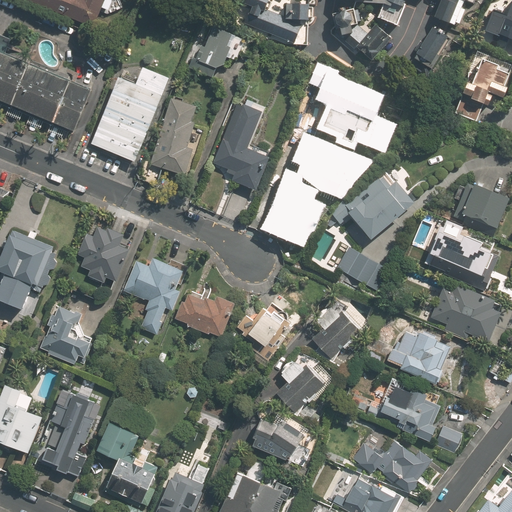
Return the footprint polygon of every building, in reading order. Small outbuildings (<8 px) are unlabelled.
[(7,0),(61,23),(64,16),(25,0),(7,0)] [(28,0),(93,27),(104,0),(28,0)] [(254,0),(249,14),(300,34),(307,16),(314,10),(314,0),(290,0),(290,7),(273,0),(254,0)] [(408,1),(404,0),(386,0),(379,16),(398,24),(408,1)] [(443,0),(437,17),(451,23),(460,0),(443,0)] [(494,9),(487,29),(499,34),(498,37),(509,41),(511,36),(511,2),(508,14),(494,9)] [(368,34),(356,23),(358,23),(354,9),(333,14),(336,27),(332,31),(354,50),(358,46),(373,60),(391,38),(376,25),(368,34)] [(234,34),(217,28),(209,47),(204,45),(198,59),(195,58),(191,67),(210,75),(215,65),(225,69),(234,47),(229,46),(234,34)] [(451,39),(435,28),(411,63),(430,76),(444,56),(440,54),(451,39)] [(0,99),(76,131),(94,90),(5,53),(11,39),(0,34),(0,99)] [(509,87),(511,79),(511,73),(502,69),(503,66),(486,59),(476,83),(472,81),(467,93),(469,94),(461,114),(477,121),(485,103),(489,104),(493,92),(508,98),(511,88),(509,87)] [(94,144),(138,162),(173,78),(146,67),(139,85),(122,77),(94,144)] [(381,95),(328,74),(320,94),(331,99),(321,123),(340,131),(338,136),(355,143),(357,138),(379,146),(389,121),(373,115),(381,95)] [(173,98),(153,165),(188,175),(196,150),(189,148),(196,123),(194,122),(199,106),(173,98)] [(234,180),(259,190),(273,157),(250,148),(265,112),(245,104),(236,127),(231,125),(214,164),(230,170),(228,172),(236,175),(234,180)] [(365,153),(306,129),(295,157),(304,161),(300,172),(344,189),(351,170),(357,173),(365,153)] [(280,200),(270,224),(303,237),(308,224),(311,225),(320,203),(307,198),(311,186),(297,180),(300,172),(288,168),(276,198),(280,200)] [(397,187),(384,170),(331,212),(340,222),(352,213),(373,239),(408,211),(407,209),(415,203),(400,184),(397,187)] [(479,187),(469,183),(467,188),(461,186),(456,198),(462,201),(456,216),(465,220),(464,223),(496,236),(500,227),(501,228),(511,201),(511,198),(480,185),(479,187)] [(113,279),(118,281),(131,250),(122,247),(126,235),(110,229),(109,231),(100,227),(95,240),(86,237),(78,254),(86,257),(82,266),(97,272),(95,276),(111,283),(113,279)] [(42,293),(56,258),(54,256),(57,248),(16,231),(14,235),(0,270),(8,273),(0,295),(0,300),(27,310),(35,290),(42,293)] [(459,239),(445,273),(485,290),(493,271),(490,269),(496,253),(481,247),(483,243),(467,236),(465,241),(459,239)] [(350,247),(338,268),(377,290),(389,269),(350,247)] [(151,267),(137,262),(125,291),(150,302),(147,311),(149,311),(142,328),(158,335),(164,322),(162,321),(168,308),(174,310),(182,291),(178,290),(186,271),(154,258),(151,267)] [(496,301),(456,285),(453,292),(443,288),(431,317),(446,323),(444,329),(466,338),(469,332),(490,341),(502,312),(492,309),(496,301)] [(294,333),(315,305),(292,287),(285,297),(280,293),(268,310),(265,308),(256,320),(247,314),(238,326),(245,331),(243,333),(254,342),(251,347),(256,351),(252,356),(266,367),(271,361),(269,359),(286,337),(282,335),(287,328),(294,333)] [(207,301),(191,294),(188,303),(184,302),(177,318),(190,323),(189,326),(210,335),(211,332),(223,337),(237,304),(219,297),(217,302),(208,298),(207,301)] [(78,314),(61,307),(56,317),(53,315),(49,326),(52,327),(48,337),(46,336),(41,348),(50,351),(49,353),(76,365),(78,361),(84,364),(93,344),(87,341),(81,324),(85,314),(79,312),(78,314)] [(342,315),(336,307),(320,321),(327,328),(315,338),(333,358),(365,330),(347,310),(342,315)] [(437,335),(425,331),(424,333),(422,332),(419,338),(406,332),(401,343),(397,341),(394,349),(392,349),(388,360),(402,366),(401,369),(438,384),(444,370),(443,369),(452,347),(437,341),(439,339),(436,337),(437,335)] [(361,354),(384,363),(387,356),(374,351),(376,347),(368,343),(361,354)] [(500,355),(490,372),(511,384),(511,383),(511,364),(509,363),(511,361),(500,355)] [(304,368),(298,361),(282,375),(289,382),(278,392),(295,412),(327,384),(310,364),(304,368)] [(7,385),(0,402),(0,441),(30,453),(43,418),(17,408),(24,392),(7,385)] [(406,403),(411,390),(400,386),(395,399),(390,397),(385,408),(381,407),(380,409),(372,405),(369,414),(399,427),(398,428),(456,452),(463,434),(444,426),(443,429),(433,425),(440,407),(412,396),(408,404),(406,403)] [(80,398),(73,395),(68,408),(60,405),(53,421),(70,428),(59,453),(49,449),(45,460),(61,467),(60,471),(69,474),(70,472),(79,476),(87,457),(82,455),(96,420),(91,418),(96,404),(90,402),(91,399),(81,395),(80,398)] [(280,425),(263,418),(255,437),(256,438),(253,445),(286,459),(286,458),(289,459),(303,465),(309,448),(299,444),(305,434),(284,420),(280,425)] [(143,436),(112,423),(100,452),(122,460),(113,483),(108,481),(104,491),(141,506),(142,503),(145,504),(159,468),(146,462),(150,452),(139,447),(143,436)] [(423,452),(419,457),(396,441),(384,458),(365,444),(353,459),(381,480),(386,473),(390,476),(387,479),(394,485),(396,481),(413,494),(422,481),(436,462),(423,452)] [(249,511),(263,482),(262,481),(266,471),(251,465),(247,475),(239,471),(221,511),(249,511)] [(205,480),(178,469),(175,474),(174,473),(157,511),(194,511),(206,487),(203,486),(205,480)] [(395,511),(402,498),(360,477),(350,498),(338,492),(333,501),(355,511),(395,511)] [(263,482),(249,511),(279,511),(281,510),(280,509),(284,497),(286,498),(291,486),(279,481),(276,487),(263,482)] [(511,511),(511,488),(500,504),(491,496),(478,511),(511,511)] [(81,492),(76,503),(92,510),(97,499),(81,492)] [(149,511),(128,503),(124,511),(149,511)]
